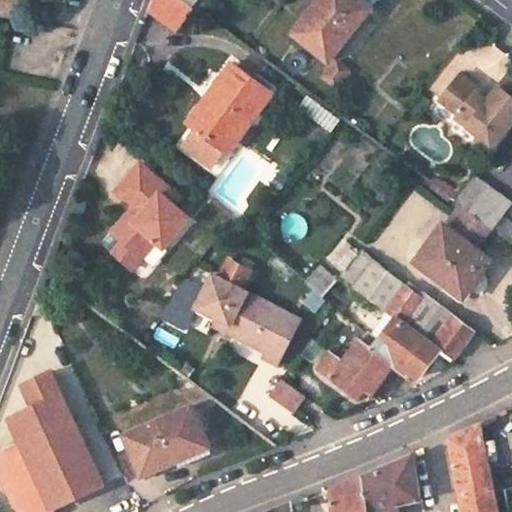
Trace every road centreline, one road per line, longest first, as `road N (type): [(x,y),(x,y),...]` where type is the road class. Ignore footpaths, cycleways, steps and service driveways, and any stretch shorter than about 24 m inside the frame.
road 1 (unclassified): [(120,0),(0,310)]
road 2 (tertiary): [(199,511),(422,417)]
